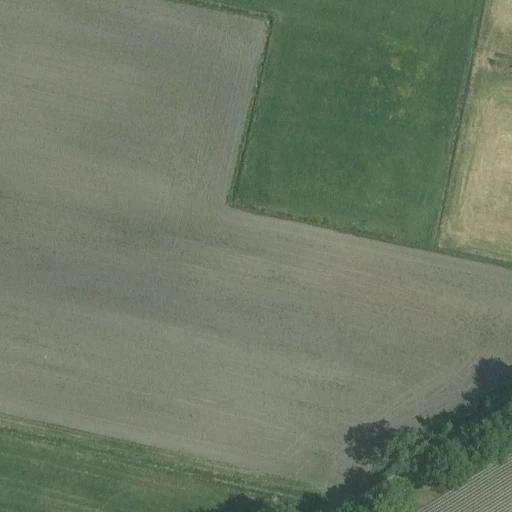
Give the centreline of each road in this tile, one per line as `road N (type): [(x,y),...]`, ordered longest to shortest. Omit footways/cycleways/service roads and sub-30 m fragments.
road 1 (track): [(370,499),(291,474),(0,413)]
road 2 (tertiary): [(350,511),(511,412)]
